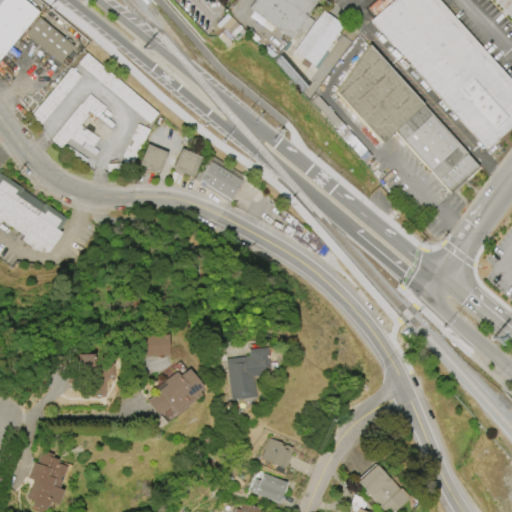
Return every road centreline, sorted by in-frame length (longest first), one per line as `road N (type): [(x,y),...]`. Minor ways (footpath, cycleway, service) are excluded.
road 1 (residential): [(461,511),(384,350),(330,286),(210,207),(180,196),(106,199),(70,188),(28,157),(0,120)]
road 2 (tertiary): [(70,0),(353,234)]
road 3 (tertiary): [(338,195),(98,0)]
road 4 (residential): [(406,389),(359,426),(315,511)]
road 5 (tertiary): [(437,277),(338,195)]
